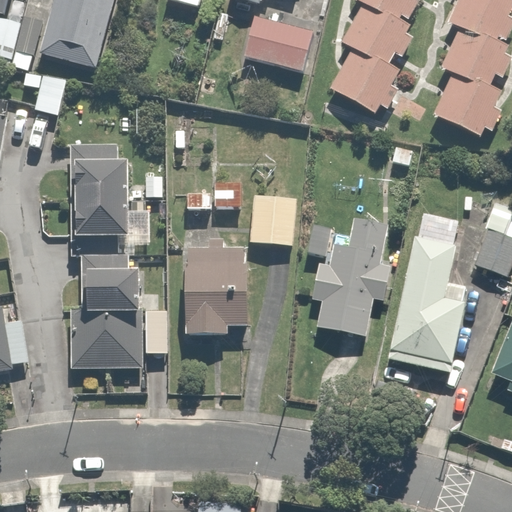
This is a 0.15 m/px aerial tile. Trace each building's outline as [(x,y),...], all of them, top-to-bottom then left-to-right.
[(0,0),(0,20),(15,24),(20,0),(0,0)] [(121,0),(63,0),(47,63),(101,78),(121,0)] [(210,0),(171,0),(170,6),(207,15),(210,0)] [(238,0),(238,4),(274,12),(276,0),(238,0)] [(355,0),(353,3),(366,11),(344,47),(360,57),(337,94),(382,122),(429,47),(407,33),(427,0),(355,0)] [(508,0),(464,0),(450,33),(463,39),(446,77),(456,82),(441,116),(492,138),(511,96),(498,90),(511,57),(511,52),(504,49),(511,30),(511,6),(506,4),(508,0)] [(0,68),(33,77),(46,25),(27,20),(24,30),(3,25),(0,35),(0,68)] [(322,39),(254,23),(245,64),(312,80),(322,39)] [(71,83),(45,78),(38,117),(64,122),(71,83)] [(141,177),(124,177),(125,150),(76,148),(74,174),(89,175),(86,247),(76,246),(75,264),(86,265),(85,291),(100,291),(98,327),(74,326),(72,374),(148,377),(149,357),(172,358),(174,313),(151,312),(152,289),(136,288),(141,177)] [(168,181),(147,180),(146,201),(167,202),(168,181)] [(247,212),(247,186),(216,186),(216,200),(191,199),(191,219),(221,219),(221,212),(247,212)] [(303,203),(258,199),(253,248),(299,252),(303,203)] [(511,285),(511,218),(506,217),(500,236),(489,232),(475,273),(511,285)] [(426,245),(419,244),(392,368),(457,382),(473,307),(454,303),(464,255),(458,254),(464,228),(431,221),(426,245)] [(399,272),(387,270),(394,231),(357,224),(352,253),(338,251),(335,271),(324,269),(316,309),(327,311),(323,333),(373,343),(379,308),(392,310),(399,272)] [(254,331),(252,252),(229,253),(229,240),(210,240),(210,254),(192,255),(194,343),(215,342),(216,351),(233,351),(233,332),(254,331)] [(9,316),(0,317),(0,377),(33,373),(26,324),(10,327),(9,316)] [(511,346),(498,382),(511,387),(511,346)]
